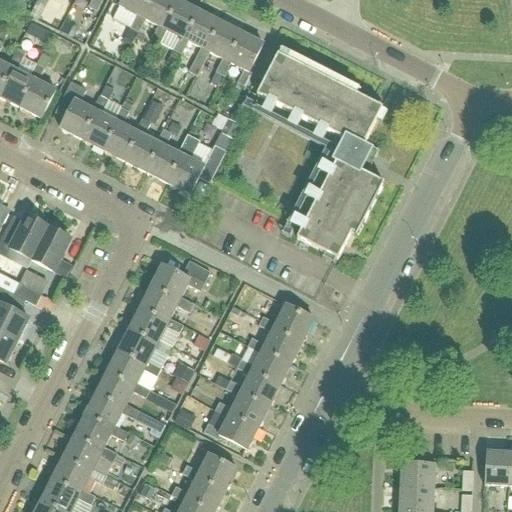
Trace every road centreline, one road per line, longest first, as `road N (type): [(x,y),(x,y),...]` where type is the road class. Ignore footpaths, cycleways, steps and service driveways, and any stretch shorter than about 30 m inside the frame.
road 1 (residential): [(0,500),(126,259),(129,236),(118,214),(0,159)]
road 2 (unclassified): [(376,296),(477,101)]
road 3 (residential): [(511,419),(424,413),(335,374)]
road 4 (residential): [(213,218),(376,296)]
road 5 (unclassified): [(264,511),(335,374)]
road 6 (tertiary): [(477,101),(346,30)]
